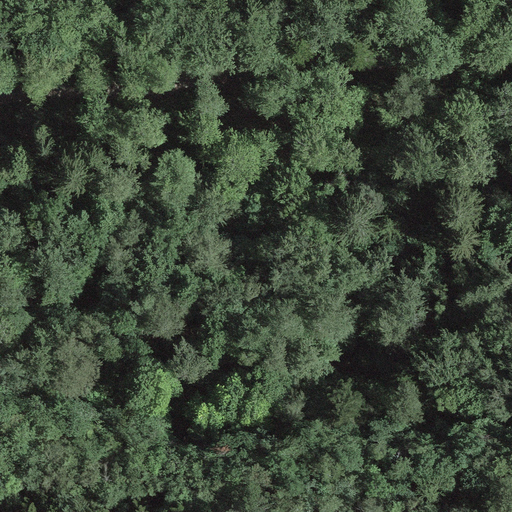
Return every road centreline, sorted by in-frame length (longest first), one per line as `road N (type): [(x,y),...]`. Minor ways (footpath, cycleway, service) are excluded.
road 1 (track): [(230,73),(511,51)]
road 2 (track): [(0,105),(230,73)]
